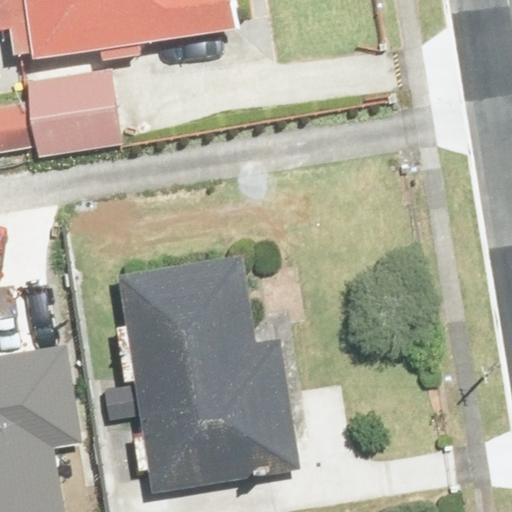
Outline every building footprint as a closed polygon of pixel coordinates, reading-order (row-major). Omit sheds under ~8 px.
[(45,58),(242,23),(238,0),(0,0),(0,24),(1,31),(39,25),(45,58)] [(31,84),(43,156),(128,142),(116,70),(31,84)] [(0,155),(35,150),(28,107),(0,111),(0,155)] [(119,327),(128,383),(144,381),(152,430),(139,432),(146,474),(159,472),(163,495),(311,470),(289,336),(259,341),(244,253),(126,272),(134,325),(119,327)] [(115,511),(112,487),(11,504),(12,511),(115,511)]
